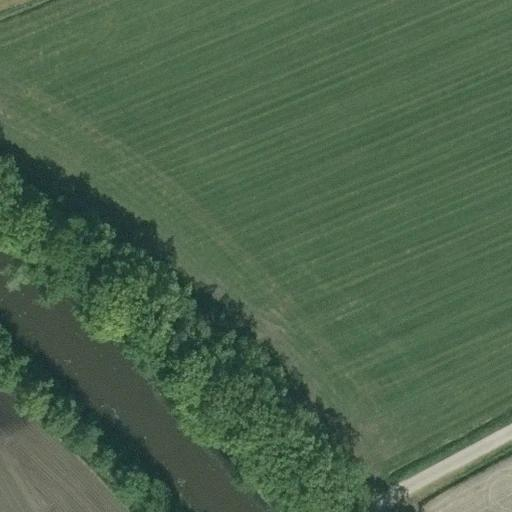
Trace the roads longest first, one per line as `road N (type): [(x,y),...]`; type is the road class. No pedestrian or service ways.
road 1 (track): [(333,511),(94,269),(0,202)]
road 2 (unclassified): [(364,511),(511,431)]
